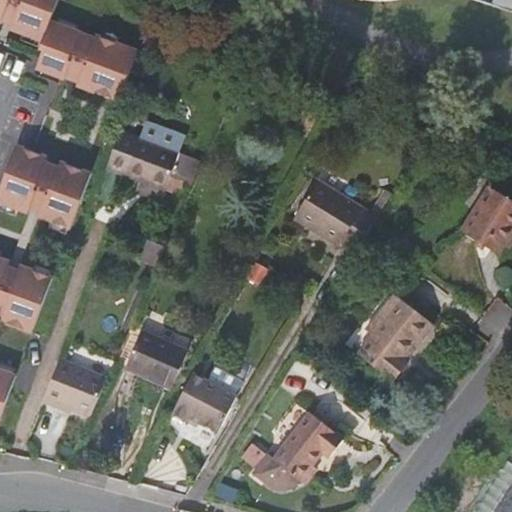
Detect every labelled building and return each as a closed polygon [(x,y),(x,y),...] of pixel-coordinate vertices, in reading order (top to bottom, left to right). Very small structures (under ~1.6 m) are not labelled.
[(19,0),(2,0),(2,1),(5,2),(0,14),(10,18),(15,6),(17,7),(19,0)] [(53,0),(19,0),(17,7),(15,6),(10,18),(6,28),(38,41),(45,22),(53,0)] [(77,34),(45,22),(38,41),(35,49),(40,51),(33,69),(60,79),(63,70),(67,60),(64,59),(67,51),(70,52),(77,34)] [(91,39),(77,34),(70,52),(67,51),(64,59),(67,60),(63,70),(76,75),(80,66),(83,67),(86,58),(84,57),(91,39)] [(132,51),(92,36),(91,39),(84,57),(86,58),(83,67),(80,66),(76,75),(72,85),(113,100),(132,51)] [(103,171),(135,182),(162,191),(163,192),(171,170),(193,179),(200,162),(176,153),(181,139),(142,125),(133,153),(112,147),(107,161),(103,171)] [(43,158),(13,147),(0,182),(0,204),(14,210),(15,207),(26,211),(30,201),(34,188),(32,187),(41,164),(43,158)] [(87,174),(58,163),(55,169),(46,193),(44,192),(39,204),(36,212),(46,216),(45,220),(67,228),(87,174)] [(55,169),(41,164),(32,187),(34,188),(30,201),(39,204),(44,192),(46,193),(55,169)] [(511,237),(511,236),(511,188),(490,175),(463,221),(501,243),(507,234),(511,237)] [(339,238),(353,247),(366,225),(373,213),(312,177),(290,215),(335,243),(339,238)] [(162,191),(135,182),(131,193),(158,203),(162,191)] [(162,249),(144,238),(134,256),(152,266),(162,249)] [(27,273),(18,269),(14,278),(10,290),(11,291),(2,316),(0,320),(0,321),(29,332),(49,278),(28,270),(27,273)] [(14,278),(4,274),(0,283),(0,315),(2,316),(11,291),(10,290),(14,278)] [(400,289),(414,299),(418,293),(405,283),(400,289)] [(414,299),(400,289),(396,285),(368,320),(376,326),(360,346),(396,372),(411,353),(409,351),(405,348),(420,329),(424,333),(437,316),(414,299)] [(409,351),(424,333),(420,329),(405,348),(409,351)] [(163,379),(173,384),(187,352),(141,333),(125,371),(160,387),(163,379)] [(108,377),(56,357),(41,398),(57,404),(58,401),(92,414),(108,377)] [(0,416),(15,377),(0,371),(0,416)] [(163,379),(160,387),(170,391),(173,384),(163,379)] [(212,441),(214,437),(228,410),(230,405),(199,389),(192,403),(178,396),(164,424),(178,430),(181,425),(212,441)] [(318,403),(315,406),(326,415),(328,411),(318,403)] [(327,439),(329,440),(339,424),(326,415),(315,406),(313,405),(279,449),(273,445),(258,465),(279,479),(285,480),(291,480),(297,478),(303,475),(305,472),(307,473),(313,464),(319,455),(317,454),(327,439)] [(234,413),(228,410),(214,437),(218,439),(234,413)] [(339,424),(329,440),(333,443),(344,428),(339,424)] [(313,464),(307,473),(309,474),(321,457),(319,455),(313,464)]
